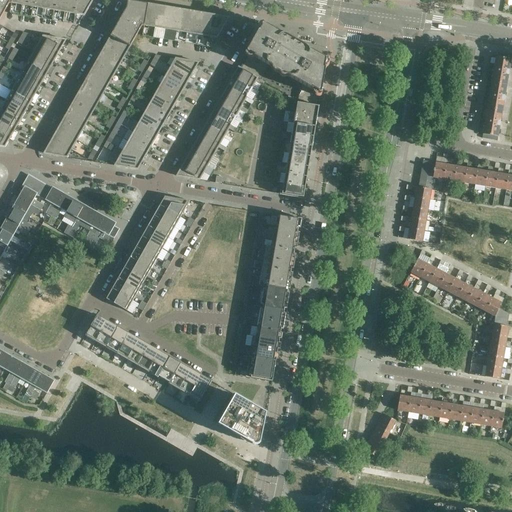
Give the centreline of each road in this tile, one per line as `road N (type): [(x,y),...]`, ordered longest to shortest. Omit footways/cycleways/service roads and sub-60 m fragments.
road 1 (tertiary): [(350,362),(410,19)]
road 2 (residential): [(157,184),(54,366),(0,335)]
road 3 (tertiary): [(326,213),(281,478)]
road 4 (residential): [(101,305),(224,381),(195,436)]
road 5 (tertiary): [(356,16),(326,213)]
road 6 (residential): [(25,161),(114,4)]
road 7 (residential): [(247,28),(157,184)]
road 8 (residential): [(326,213),(157,184)]
road 9 (residential): [(511,154),(457,138),(473,27)]
road 10 (residential): [(511,392),(350,362)]
road 11 (residential): [(157,184),(25,161)]
road 12 (tertiary): [(330,485),(350,362)]
